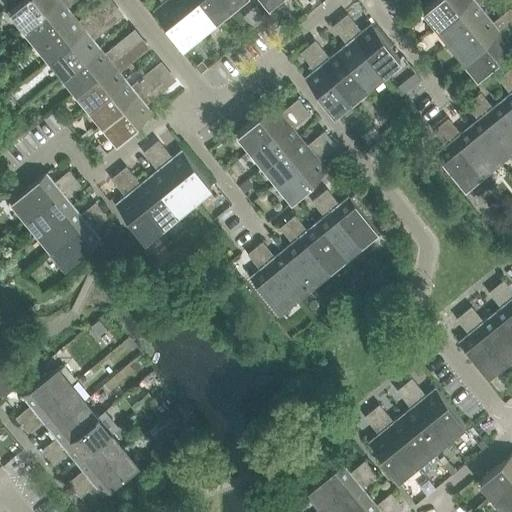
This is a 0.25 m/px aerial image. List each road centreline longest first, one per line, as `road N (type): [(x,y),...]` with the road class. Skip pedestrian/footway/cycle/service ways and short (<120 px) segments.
road 1 (residential): [(511,413),(490,407),(416,316),(427,241),(279,57)]
road 2 (residential): [(24,172),(64,141),(93,174),(173,117)]
road 3 (residential): [(173,117),(262,232)]
road 4 (residential): [(451,105),(379,14),(384,0)]
road 5 (residential): [(203,98),(125,0)]
road 6 (residential): [(421,511),(511,431)]
